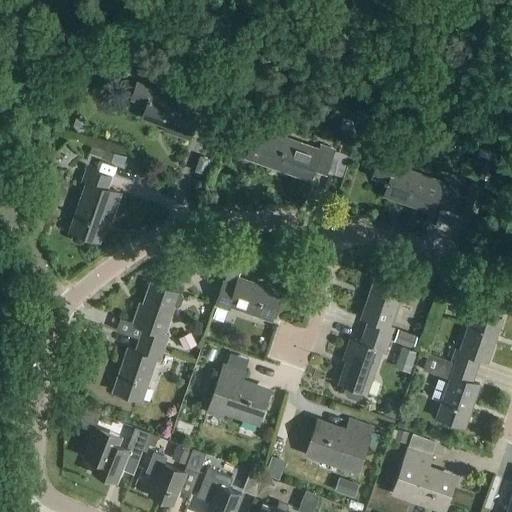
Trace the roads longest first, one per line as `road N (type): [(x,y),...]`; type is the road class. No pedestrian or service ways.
road 1 (residential): [(345,233),(258,221),(163,236),(93,280),(63,311)]
road 2 (residential): [(76,511),(43,493),(38,457),(41,394),(63,311)]
road 3 (residential): [(511,285),(345,233)]
road 4 (residential): [(296,375),(345,233)]
